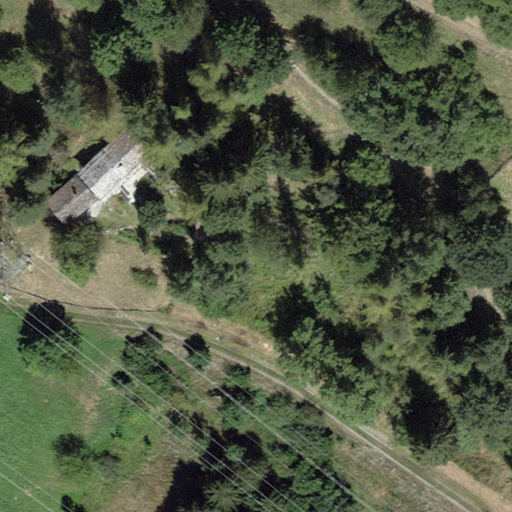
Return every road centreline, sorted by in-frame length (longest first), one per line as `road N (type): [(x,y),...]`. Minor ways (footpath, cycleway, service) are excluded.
road 1 (track): [(0,301),(149,322),(215,342),(289,377),(477,511)]
road 2 (track): [(511,328),(398,164),(235,0)]
